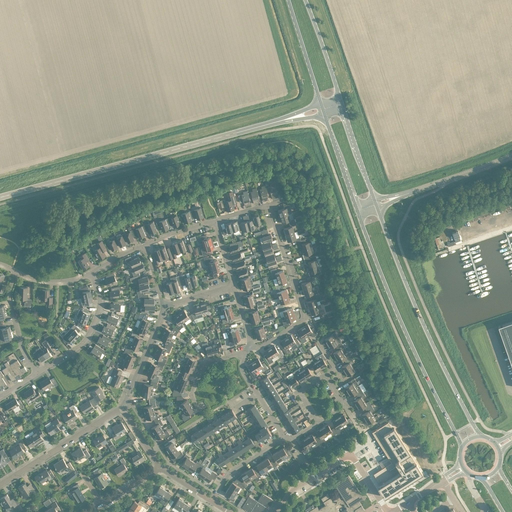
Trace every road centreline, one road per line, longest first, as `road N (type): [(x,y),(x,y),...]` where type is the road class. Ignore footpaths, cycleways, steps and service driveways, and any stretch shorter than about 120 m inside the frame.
road 1 (secondary): [(0,196),(279,120)]
road 2 (primary): [(356,210),(461,446)]
road 3 (primary): [(480,436),(411,300),(376,207)]
road 4 (residential): [(250,345),(259,348),(302,320),(267,207)]
road 5 (residential): [(274,511),(287,492),(347,453),(386,511)]
road 6 (residential): [(0,484),(121,408)]
road 7 (residential): [(36,372),(86,336),(99,303),(88,271)]
road 8 (tertiary): [(397,196),(511,155)]
